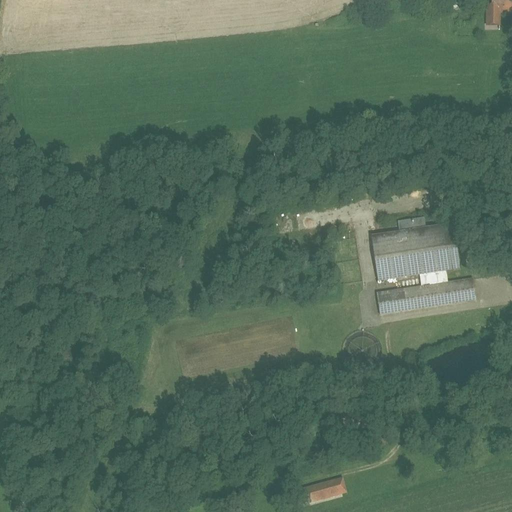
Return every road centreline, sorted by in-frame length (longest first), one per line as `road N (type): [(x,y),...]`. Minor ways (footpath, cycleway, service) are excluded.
road 1 (track): [(511,301),(392,320),(383,331),(400,431),(380,464),(219,511)]
road 2 (track): [(392,452),(511,452)]
